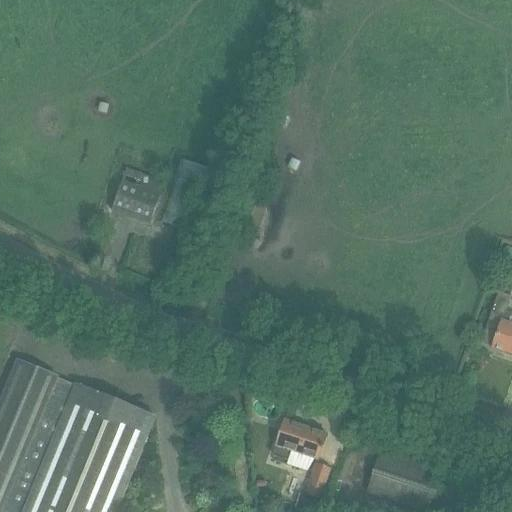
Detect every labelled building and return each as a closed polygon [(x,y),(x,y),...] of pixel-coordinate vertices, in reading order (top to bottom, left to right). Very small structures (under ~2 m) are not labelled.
[(201,175),(218,177),(221,154),(196,151),(191,197),(198,198),(201,175)] [(123,182),(119,193),(112,212),(150,226),(160,196),(123,182)] [(236,237),(250,242),(261,205),(248,201),(236,237)] [(498,293),(481,344),(493,348),(492,350),(511,356),(511,315),(506,313),(511,297),(498,293)] [(17,362),(9,380),(0,403),(0,511),(116,511),(155,419),(76,386),(72,396),(54,388),(57,379),(17,362)] [(145,409),(163,416),(168,402),(150,395),(145,409)] [(285,421),(273,457),(288,462),(291,452),(318,462),(327,436),(285,421)] [(380,455),(374,474),(368,491),(427,510),(439,475),(380,455)] [(306,495),(320,500),(331,470),(316,465),(306,495)]
